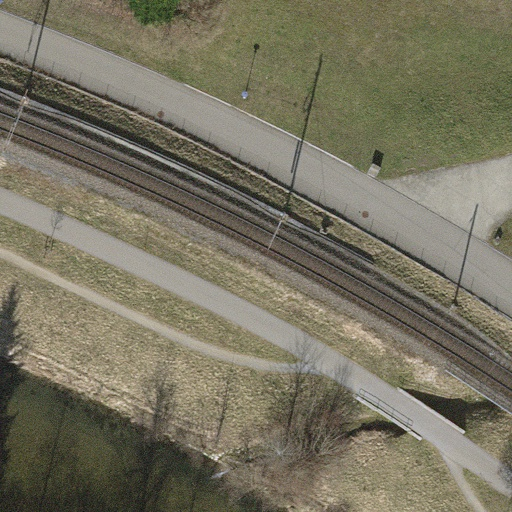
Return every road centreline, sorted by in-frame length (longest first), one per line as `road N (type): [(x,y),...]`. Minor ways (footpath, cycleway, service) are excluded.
road 1 (residential): [(511,289),(187,108),(0,32)]
road 2 (track): [(0,200),(263,322),(444,436)]
